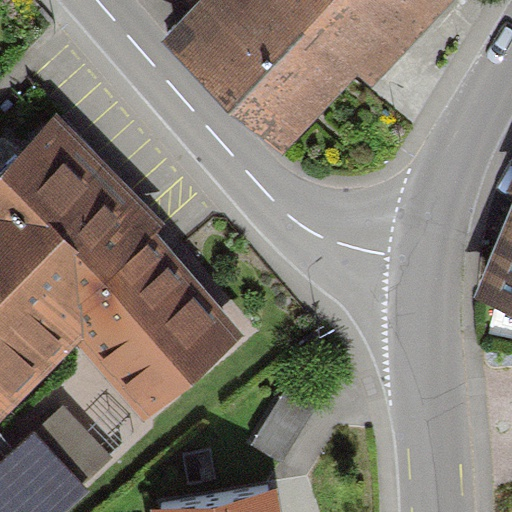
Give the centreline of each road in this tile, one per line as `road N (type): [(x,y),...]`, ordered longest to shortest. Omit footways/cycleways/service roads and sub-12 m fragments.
road 1 (tertiary): [(430,255),(367,251),(320,236),(275,202),(94,0)]
road 2 (secondary): [(437,511),(430,255)]
road 3 (secondary): [(430,255),(439,191),(511,46)]
